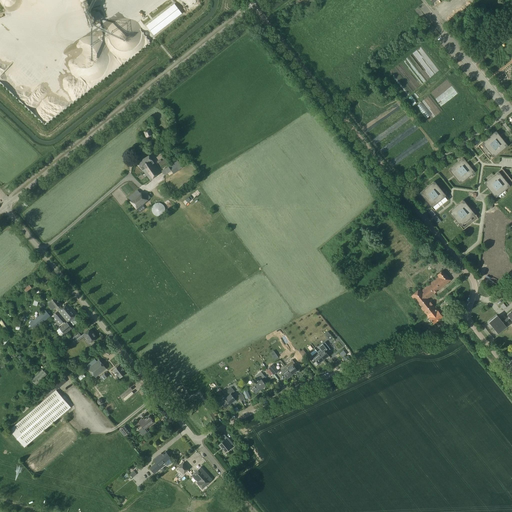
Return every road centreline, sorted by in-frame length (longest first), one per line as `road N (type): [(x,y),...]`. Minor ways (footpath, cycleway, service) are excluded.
road 1 (unclassified): [(6,206),(261,0)]
road 2 (unclassified): [(196,442),(6,206)]
road 3 (unclassified): [(196,442),(468,317)]
road 4 (unclassified): [(468,317),(474,282),(399,188),(511,109)]
